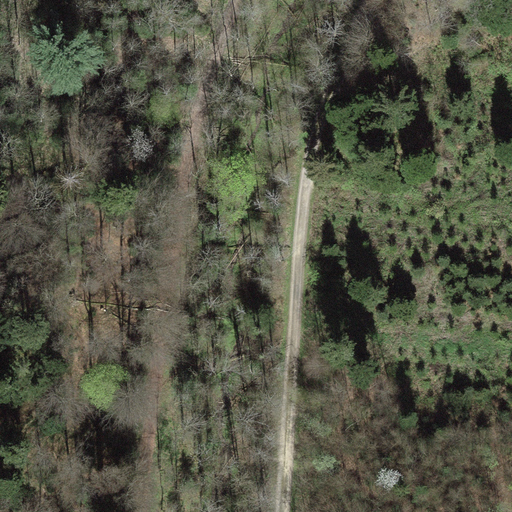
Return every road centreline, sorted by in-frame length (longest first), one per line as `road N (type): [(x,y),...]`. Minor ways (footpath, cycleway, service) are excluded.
road 1 (track): [(281,511),(313,142),(367,0)]
road 2 (track): [(147,511),(171,259),(219,44),(240,0)]
